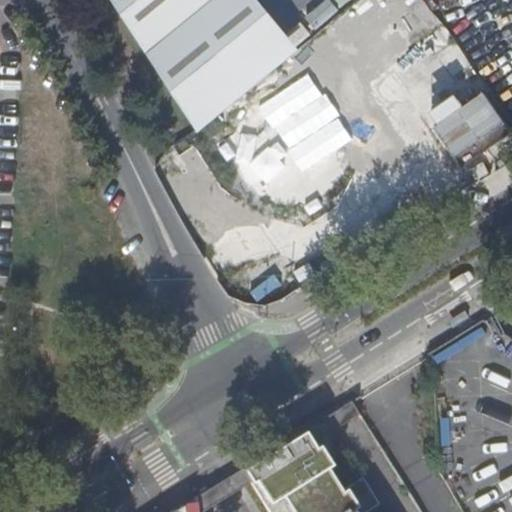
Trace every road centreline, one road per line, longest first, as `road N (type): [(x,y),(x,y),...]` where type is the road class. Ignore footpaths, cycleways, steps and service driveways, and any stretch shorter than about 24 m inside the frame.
road 1 (secondary): [(511,202),(247,363)]
road 2 (secondary): [(269,403),(511,257)]
road 3 (secondary): [(207,387),(8,511)]
road 4 (tertiary): [(144,192),(33,0)]
road 5 (tertiary): [(144,192),(207,387)]
road 6 (tertiary): [(247,363),(144,192)]
road 7 (secondary): [(91,511),(228,428)]
